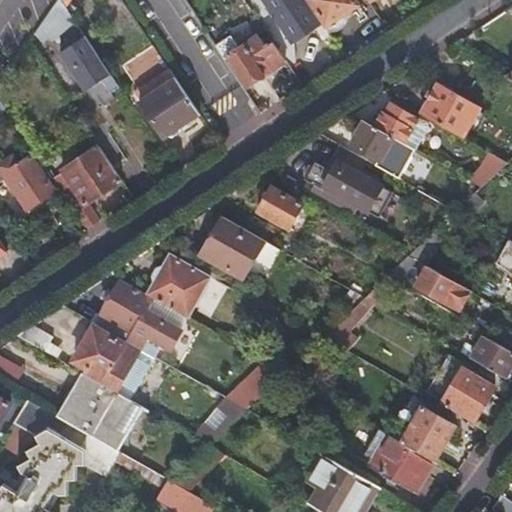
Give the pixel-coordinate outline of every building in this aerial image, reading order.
[(60,0),(56,0),(34,33),(42,41),(48,36),(51,41),(74,20),(65,7),(60,0)] [(262,0),(292,44),(323,23),(307,0),(262,0)] [(312,0),(333,30),(349,18),(346,14),(360,4),(357,0),(312,0)] [(217,45),(226,60),(231,56),(251,86),(288,61),(275,42),(266,48),(259,37),(241,49),(232,36),(217,45)] [(85,91),(110,75),(85,37),(60,53),(85,91)] [(28,41),(0,81),(0,96),(8,84),(33,49),(28,41)] [(164,137),(200,113),(171,70),(143,88),(149,96),(141,101),(164,137)] [(8,84),(0,96),(0,103),(4,109),(16,90),(8,84)] [(441,84),(423,114),(463,136),(481,107),(441,84)] [(385,111),(376,126),(397,137),(406,143),(420,119),(393,104),(388,113),(385,111)] [(376,126),(367,120),(352,144),(383,161),(387,155),(409,167),(419,150),(406,143),(397,137),(376,126)] [(95,141),(100,147),(114,168),(126,159),(108,132),(95,141)] [(368,161),(340,145),(327,168),(317,162),(315,165),(311,166),(306,174),(308,178),(306,181),(315,186),(313,190),(356,214),(360,207),(380,218),(394,193),(379,184),(380,181),(363,171),(368,161)] [(58,188),(75,213),(88,204),(122,181),(114,168),(100,147),(63,171),(69,181),(58,188)] [(471,180),(482,187),(496,173),(499,171),(508,162),(496,155),(484,167),(471,180)] [(0,164),(0,171),(26,210),(54,192),(30,157),(17,166),(11,158),(0,164)] [(126,183),(93,209),(102,220),(135,194),(126,183)] [(259,212),(290,229),(304,204),(273,187),(259,212)] [(75,213),(87,230),(100,222),(88,204),(75,213)] [(266,241),(223,217),(202,254),(244,279),(266,241)] [(438,229),(410,255),(417,259),(428,265),(446,234),(438,229)] [(400,250),(400,249),(391,258),(399,266),(410,255),(400,250)] [(172,254),(149,296),(188,318),(211,277),(172,254)] [(410,255),(399,266),(388,276),(399,282),(403,284),(417,259),(410,255)] [(446,303),(459,282),(430,266),(419,286),(446,303)] [(366,297),(378,304),(399,282),(388,276),(366,297)] [(153,302),(120,283),(102,316),(135,335),(130,344),(156,359),(164,346),(173,351),(183,332),(147,313),(153,302)] [(342,297),(357,306),(366,297),(351,289),(342,297)] [(357,306),(333,328),(344,339),(378,304),(366,297),(357,306)] [(33,326),(17,336),(44,352),(52,337),(33,326)] [(496,336),(511,345),(511,331),(503,326),(496,336)] [(91,371),(88,377),(93,380),(133,403),(156,359),(130,344),(127,343),(125,346),(95,329),(75,363),(91,371)] [(324,336),(313,330),(304,340),(314,346),(324,336)] [(499,372),(508,377),(511,369),(511,350),(486,335),(478,349),(467,342),(462,352),(473,358),(499,372)] [(314,346),(304,340),(283,360),(293,366),(300,360),(314,346)] [(268,351),(262,360),(276,369),(285,374),(293,366),(283,360),(268,351)] [(29,373),(3,358),(0,362),(0,374),(21,386),(29,373)] [(497,387),(448,359),(427,391),(477,419),(497,387)] [(293,366),(285,374),(299,382),(312,368),(300,360),(293,366)] [(239,406),(247,410),(285,374),(276,369),(238,405),(239,406)] [(83,374),(58,417),(68,423),(90,436),(117,452),(128,432),(124,430),(139,406),(133,403),(93,380),(88,377),(83,374)] [(0,422),(10,404),(0,397),(0,422)] [(58,417),(29,400),(14,424),(34,435),(39,442),(27,450),(31,457),(19,466),(21,472),(28,475),(18,492),(5,484),(0,492),(0,511),(52,511),(47,509),(56,493),(59,496),(70,496),(69,481),(78,480),(79,465),(88,467),(108,478),(117,463),(122,455),(117,452),(90,436),(75,459),(53,446),(68,423),(58,417)] [(209,430),(198,440),(202,442),(209,446),(247,410),(239,406),(238,405),(235,404),(227,413),(230,415),(212,433),(209,430)] [(403,441),(436,460),(457,424),(424,405),(403,441)] [(403,441),(381,429),(366,454),(374,459),(371,466),(417,493),(436,460),(403,441)] [(122,455),(117,463),(164,489),(169,481),(146,468),(122,455)] [(335,460),(309,504),(323,511),(367,511),(382,487),(335,460)] [(190,464),(171,482),(183,489),(198,474),(190,464)] [(169,481),(164,489),(159,498),(182,511),(212,511),(215,507),(183,489),(171,482),(169,481)] [(511,511),(511,502),(502,496),(492,510),(494,511),(511,511)]
